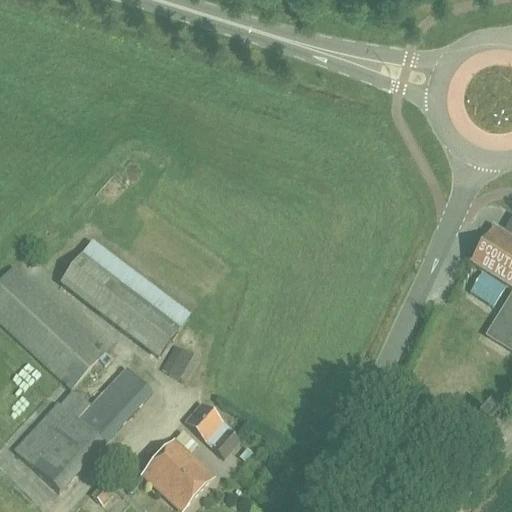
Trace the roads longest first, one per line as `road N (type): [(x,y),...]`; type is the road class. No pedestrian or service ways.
road 1 (unclassified): [(316,511),(479,160)]
road 2 (secondary): [(319,52),(154,0)]
road 3 (secondary): [(449,64),(319,52)]
road 4 (secondary): [(319,52),(437,102)]
